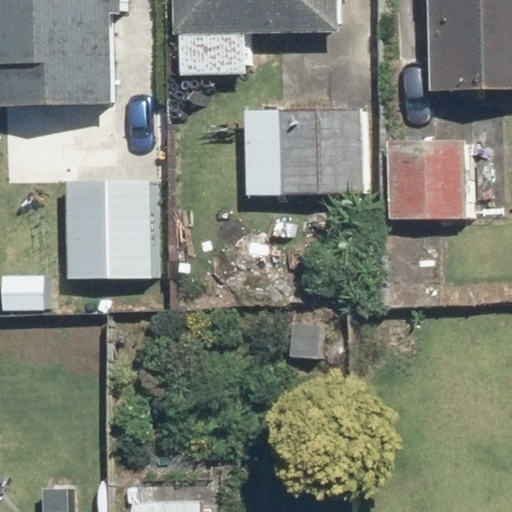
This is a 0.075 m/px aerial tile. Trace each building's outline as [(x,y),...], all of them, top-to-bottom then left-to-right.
[(0,0),(0,67),(15,67),(16,105),(129,103),(127,0),(0,0)] [(196,77),(260,78),(261,34),(358,35),(358,0),(187,0),(187,33),(197,33),(196,77)] [(511,92),(511,0),(450,0),(450,92),(511,92)] [(377,110),(260,109),(259,192),(376,193),(377,110)] [(479,144),(406,142),(404,220),(477,222),(479,144)] [(166,167),(82,165),(79,277),(163,279),(166,167)] [(353,315),(310,313),(307,363),(351,365),(353,315)] [(92,511),(94,473),(44,470),(41,511),(92,511)]
